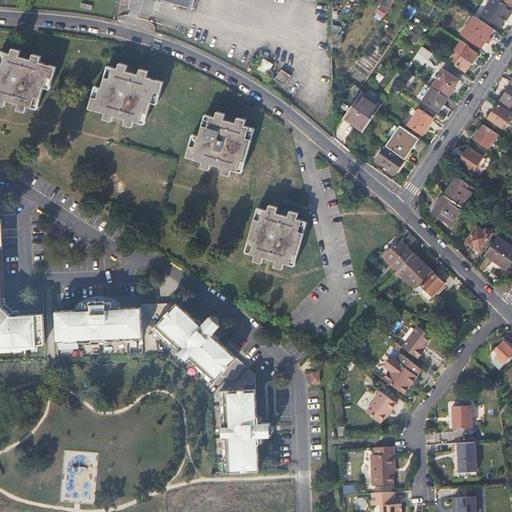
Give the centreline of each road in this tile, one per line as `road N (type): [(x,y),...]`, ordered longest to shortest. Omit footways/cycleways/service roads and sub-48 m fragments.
road 1 (residential): [(132,262),(150,259),(231,312),(296,375),(304,511)]
road 2 (residential): [(308,131),(270,98),(182,51),(103,26),(0,15)]
road 3 (residential): [(505,311),(427,402),(414,433),(421,493)]
road 4 (residential): [(308,131),(338,292),(307,328)]
road 5 (residential): [(132,262),(120,278),(28,278),(21,186)]
road 6 (residential): [(401,209),(511,43)]
road 7 (residential): [(505,311),(401,209)]
road 8 (residential): [(21,186),(132,262)]
road 9 (residential): [(401,209),(308,131)]
